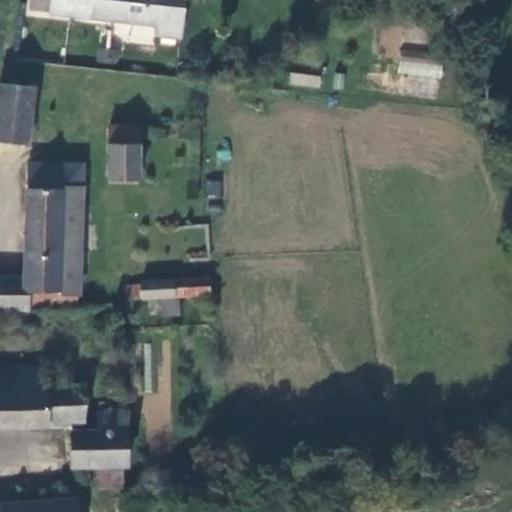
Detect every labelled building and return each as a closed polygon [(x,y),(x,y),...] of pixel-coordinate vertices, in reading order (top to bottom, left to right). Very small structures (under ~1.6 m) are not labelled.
[(89,21),(90,0),(47,0),(46,14),(89,21)] [(90,0),(89,21),(148,28),(146,42),(180,46),(185,0),(90,0)] [(398,73),(441,77),(442,62),(399,57),(398,73)] [(290,72),(288,84),(319,87),(320,75),(290,72)] [(29,89),(0,84),(0,139),(22,143),(29,89)] [(131,179),(133,124),(109,124),(107,178),(131,179)] [(77,288),(81,162),(29,160),(26,276),(0,276),(0,305),(24,306),(27,286),(77,288)] [(205,181),(207,199),(221,198),(220,179),(205,181)] [(210,294),(209,277),(143,280),(144,284),(144,297),(210,294)] [(144,297),(144,284),(124,285),(124,298),(144,297)] [(84,417),(83,383),(42,384),(41,367),(0,367),(0,421),(20,421),(64,418),(84,417)] [(127,463),(124,406),(95,408),(97,429),(66,431),(68,466),(127,463)] [(96,471),(94,488),(123,491),(124,473),(96,471)] [(15,501),(9,501),(9,511),(75,511),(74,497),(30,500),(15,501)] [(0,511),(9,511),(9,501),(0,501),(0,511)]
